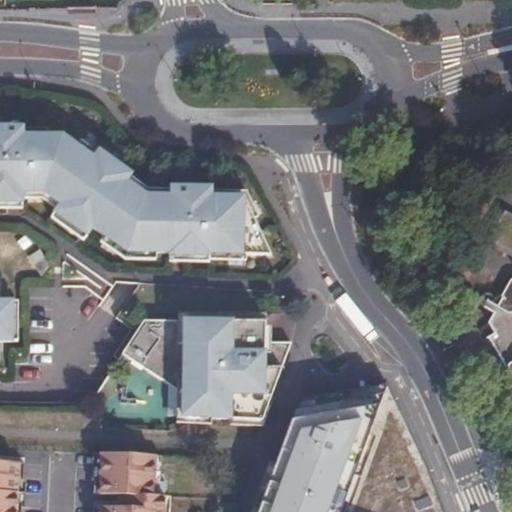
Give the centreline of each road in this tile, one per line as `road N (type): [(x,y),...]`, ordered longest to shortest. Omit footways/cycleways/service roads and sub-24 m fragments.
road 1 (residential): [(327,213),(341,261),(423,370),(482,511)]
road 2 (secondary): [(139,91),(153,116),(181,130),(289,130)]
road 3 (secondary): [(382,46),(345,27),(228,26)]
road 4 (secondary): [(152,41),(0,31)]
road 5 (secondary): [(0,65),(73,67),(139,91)]
